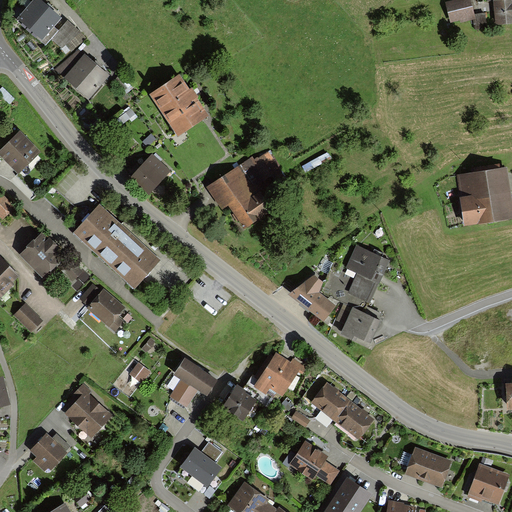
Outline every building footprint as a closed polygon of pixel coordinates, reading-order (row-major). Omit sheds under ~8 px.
[(37,0),(18,21),(46,46),(58,32),(54,29),(61,21),(37,0)] [(460,24),(475,20),(470,0),(461,0),(446,4),(452,24),(460,22),(460,24)] [(511,0),(493,1),(495,27),(511,26),(511,0)] [(55,70),(90,101),(109,77),(78,51),(55,70)] [(179,77),(150,97),(178,137),(207,117),(179,77)] [(119,122),(125,130),(139,118),(133,110),(119,122)] [(20,134),(0,151),(0,153),(16,172),(37,153),(20,134)] [(242,167),(208,190),(222,211),(228,207),(244,232),(273,213),(257,188),(283,171),(270,152),(254,163),(252,159),(241,166),(242,167)] [(172,172),(152,156),(130,182),(149,198),(172,172)] [(511,220),(511,203),(507,169),(457,176),(465,228),(511,220)] [(0,200),(0,219),(2,222),(15,210),(3,197),(0,200)] [(159,262),(98,205),(72,235),(134,292),(159,262)] [(43,234),(20,256),(43,279),(63,259),(58,253),(60,251),(43,234)] [(371,304),(390,262),(357,247),(348,268),(358,273),(348,294),(371,304)] [(0,301),(14,287),(12,286),(20,278),(0,258),(0,301)] [(72,262),(62,271),(73,283),(83,273),(72,262)] [(336,308),(319,295),(323,284),(314,277),(296,293),(288,298),(324,324),(336,308)] [(80,299),(87,306),(100,291),(93,284),(80,299)] [(104,289),(87,309),(115,332),(124,322),(119,318),(127,309),(104,289)] [(31,333),(42,322),(26,305),(15,316),(31,333)] [(382,323),(353,309),(342,331),(370,345),(382,323)] [(155,341),(150,338),(142,349),(146,352),(155,341)] [(287,359),(278,353),(255,387),(266,395),(270,389),(281,397),(298,372),(303,375),(308,368),(294,358),(291,361),(287,359)] [(218,380),(185,358),(173,375),(181,380),(170,397),(187,408),(198,391),(207,397),(218,380)] [(138,362),(129,373),(142,383),(151,372),(138,362)] [(0,404),(12,401),(4,372),(0,373),(0,404)] [(326,383),(311,402),(335,421),(350,401),(326,383)] [(76,400),(64,413),(92,438),(113,415),(89,393),(91,391),(84,384),(72,396),(76,400)] [(252,394),(238,385),(224,407),(244,419),(256,400),(251,397),(252,394)] [(374,419),(350,401),(335,421),(358,439),(374,419)] [(310,420),(296,411),(291,418),(305,427),(310,420)] [(47,432),(31,451),(37,457),(33,462),(45,473),(49,468),(52,471),(73,448),(56,433),(52,437),(47,432)] [(305,441),(290,464),(313,480),(316,475),(330,484),(339,470),(326,461),(329,456),(305,441)] [(180,468),(205,486),(220,467),(213,462),(220,452),(207,442),(199,453),(194,449),(180,468)] [(415,448),(405,474),(443,487),(452,461),(415,448)] [(509,474),(480,464),(468,496),(481,501),(482,499),(498,504),(509,474)] [(347,473),(320,511),(356,511),(372,490),(347,473)] [(282,511),(243,484),(228,506),(236,511),(282,511)] [(72,495),(80,505),(90,498),(91,495),(84,486),(72,495)] [(74,511),(66,498),(41,511),(74,511)] [(414,511),(416,505),(389,499),(386,511),(414,511)] [(10,511),(2,503),(0,505),(0,511),(10,511)]
